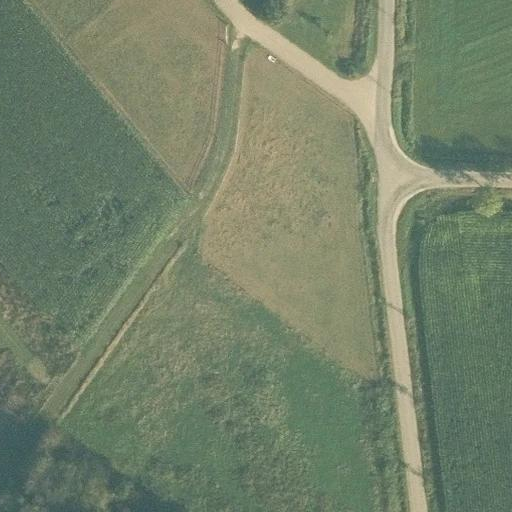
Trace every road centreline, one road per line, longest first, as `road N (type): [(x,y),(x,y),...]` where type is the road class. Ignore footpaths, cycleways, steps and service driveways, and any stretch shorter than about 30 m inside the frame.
road 1 (track): [(245,12),(234,123),(192,237),(0,498)]
road 2 (unclassified): [(421,511),(400,359),(393,176)]
road 3 (unclassified): [(390,110),(289,48),(231,0)]
